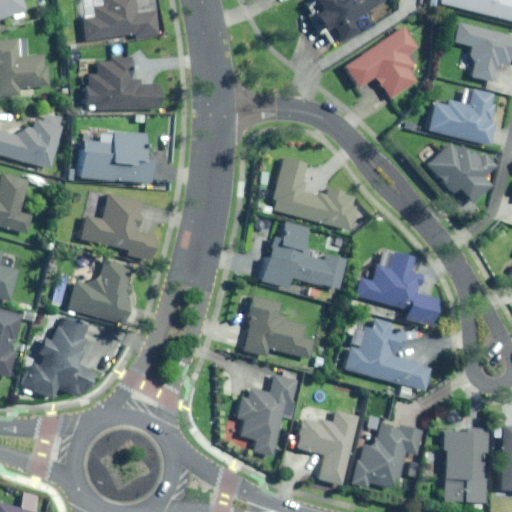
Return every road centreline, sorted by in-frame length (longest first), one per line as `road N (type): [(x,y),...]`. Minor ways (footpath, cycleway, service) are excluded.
road 1 (residential): [(212,109),(273,106),(326,117),(421,219),(466,285)]
road 2 (tertiary): [(105,418),(146,359),(201,225)]
road 3 (tertiary): [(201,225),(203,296),(166,436)]
